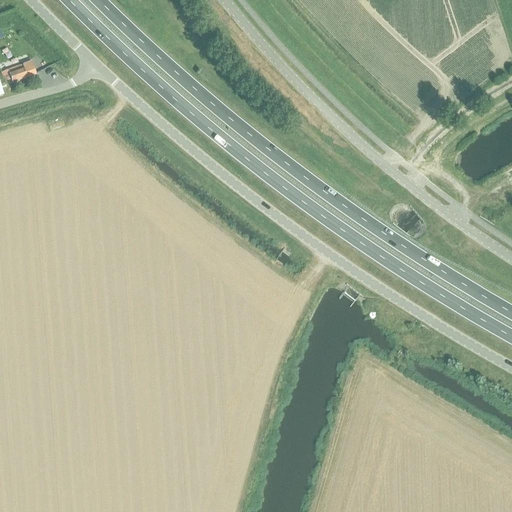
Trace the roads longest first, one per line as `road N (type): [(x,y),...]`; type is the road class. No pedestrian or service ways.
road 1 (trunk): [(68,0),(285,189),(511,337)]
road 2 (trunk): [(511,313),(308,181),(97,0)]
road 3 (tertiary): [(95,67),(291,228),(511,367)]
road 4 (unclassified): [(511,259),(402,181),(305,93),(224,0)]
